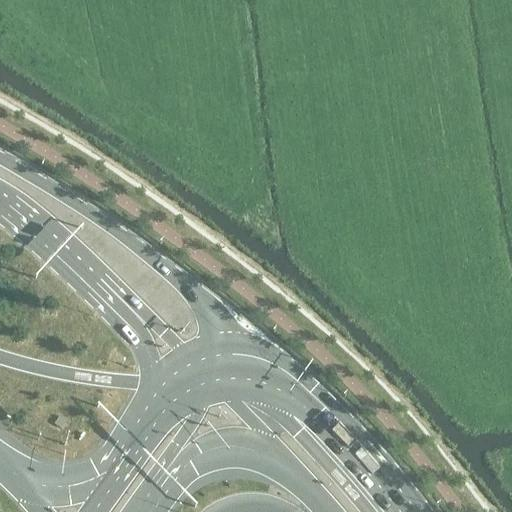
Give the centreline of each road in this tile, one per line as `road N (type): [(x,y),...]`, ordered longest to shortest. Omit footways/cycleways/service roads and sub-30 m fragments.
road 1 (secondary): [(222,367),(216,328),(194,294),(0,159)]
road 2 (secondary): [(407,511),(301,396),(267,375),(222,367)]
road 3 (secondary): [(0,205),(129,318)]
road 4 (unknown): [(165,395),(0,360)]
